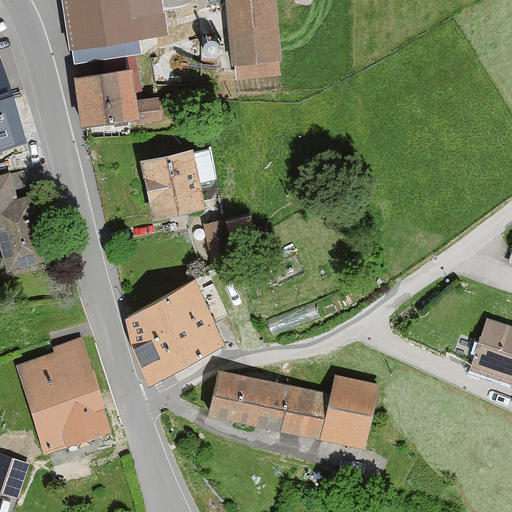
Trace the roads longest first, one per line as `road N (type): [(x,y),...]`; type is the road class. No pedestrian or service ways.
road 1 (residential): [(136,410),(39,57),(15,0)]
road 2 (residential): [(136,410),(223,358),(325,340),(462,251)]
